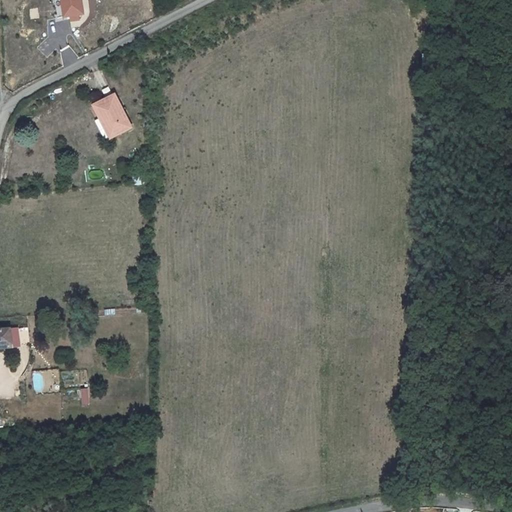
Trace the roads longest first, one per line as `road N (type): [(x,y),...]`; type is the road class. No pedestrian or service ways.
road 1 (residential): [(0,119),(17,100),(92,57),(208,0)]
road 2 (unclassified): [(353,511),(438,500),(511,508)]
